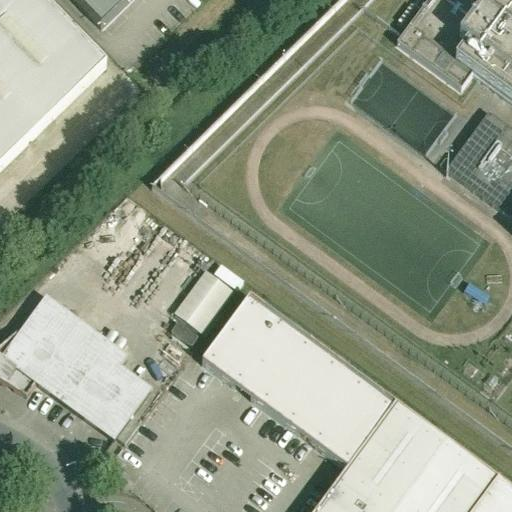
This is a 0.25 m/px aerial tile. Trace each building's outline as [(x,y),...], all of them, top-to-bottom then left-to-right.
[(0,0),(0,173),(106,71),(36,0),(0,0)] [(69,0),(102,33),(135,0),(69,0)] [(135,74),(210,0),(139,0),(108,31),(108,47),(135,74)] [(511,0),(431,0),(395,50),(459,97),(470,81),(478,86),(511,111),(511,135),(488,118),(445,176),(511,224),(511,0)] [(220,283),(210,275),(177,318),(207,341),(248,288),(228,273),(220,283)] [(478,511),(498,486),(249,303),(201,368),(347,475),(319,511),(478,511)] [(149,395),(38,314),(20,339),(17,337),(0,353),(0,386),(26,401),(35,388),(113,445),(149,395)] [(168,396),(176,381),(166,375),(158,390),(168,396)] [(511,511),(511,495),(498,486),(478,511),(511,511)]
